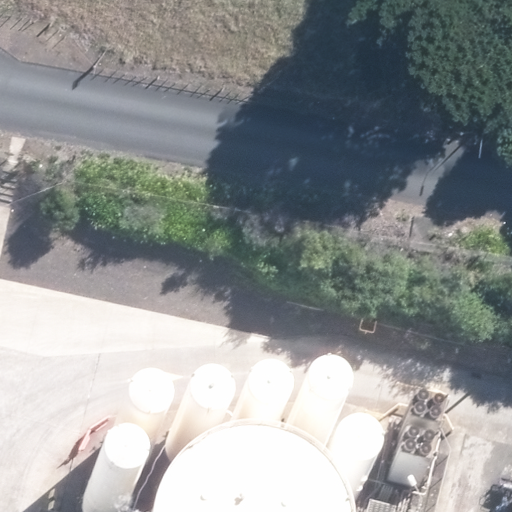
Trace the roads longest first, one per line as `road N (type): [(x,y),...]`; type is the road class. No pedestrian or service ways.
road 1 (track): [(511,418),(396,385),(110,358),(0,392)]
road 2 (unclassified): [(511,147),(0,49)]
